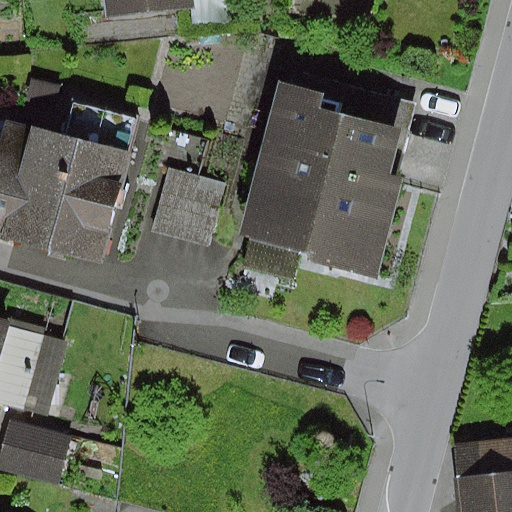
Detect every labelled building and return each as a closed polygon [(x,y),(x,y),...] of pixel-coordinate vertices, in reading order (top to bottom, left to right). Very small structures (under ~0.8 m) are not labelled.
[(201,0),(118,0),(120,15),(202,7),(201,0)] [(300,99),(258,243),(392,283),(422,182),(407,178),(420,135),(300,99)] [(0,241),(113,276),(153,147),(61,119),(55,138),(29,130),(20,160),(0,153),(0,241)] [(211,226),(221,173),(176,164),(165,218),(211,226)] [(24,331),(0,325),(0,401),(7,403),(24,331)] [(81,437),(26,421),(11,470),(67,486),(81,437)] [(468,511),(511,511),(511,447),(464,452),(468,511)]
